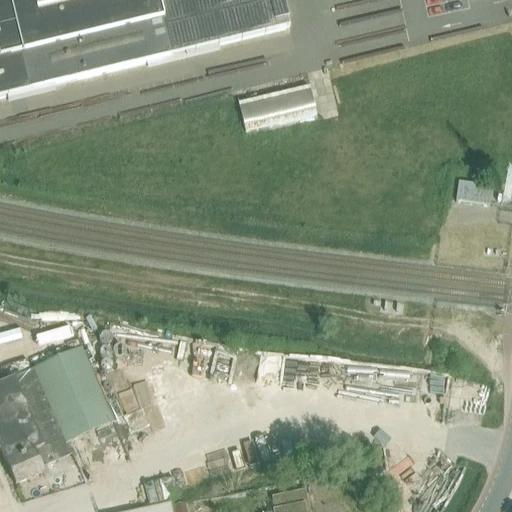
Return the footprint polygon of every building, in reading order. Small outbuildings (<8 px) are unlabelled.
[(0,0),(0,101),(30,94),(289,30),(283,7),(284,6),(282,0),(0,0)] [(318,120),(312,90),(241,106),(247,135),(318,120)] [(458,185),(455,204),(489,208),(491,190),(458,185)] [(79,442),(114,426),(93,377),(81,350),(79,351),(33,371),(22,377),(15,380),(0,387),(0,453),(1,453),(5,463),(16,489),(45,476),(42,469),(69,456),(66,448),(79,442)] [(313,511),(310,492),(274,498),(276,511),(313,511)]
